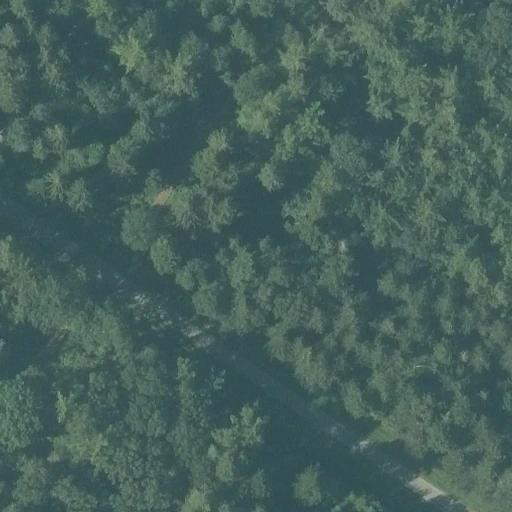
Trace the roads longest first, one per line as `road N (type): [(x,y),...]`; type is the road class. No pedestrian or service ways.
road 1 (track): [(19,0),(511,331)]
road 2 (unclassified): [(455,511),(0,205)]
road 3 (track): [(296,0),(0,408)]
